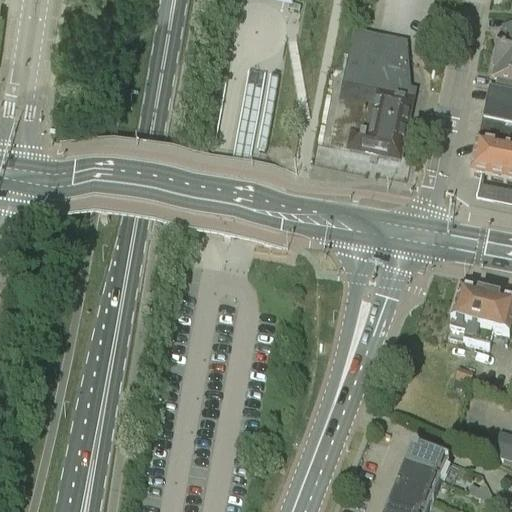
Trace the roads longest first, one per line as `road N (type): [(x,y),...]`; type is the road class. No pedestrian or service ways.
road 1 (primary): [(83,511),(173,0)]
road 2 (primary): [(364,226),(17,176)]
road 3 (residential): [(420,237),(471,0)]
road 4 (primary): [(338,407),(420,237)]
road 5 (primary): [(364,226),(338,407)]
road 6 (residential): [(17,176),(45,0)]
road 7 (residential): [(26,0),(0,132)]
